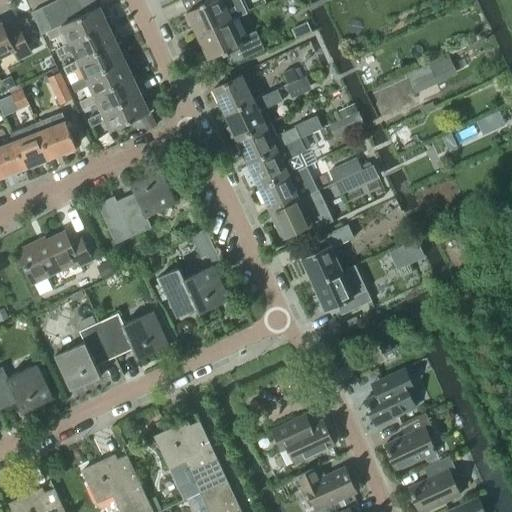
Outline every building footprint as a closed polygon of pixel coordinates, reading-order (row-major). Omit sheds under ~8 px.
[(64,23),(74,19),(64,0),(58,0),(54,2),(64,23)] [(64,0),(74,19),(84,14),(77,0),(64,0)] [(77,0),(84,14),(94,9),(90,0),(77,0)] [(100,0),(90,0),(94,9),(103,5),(100,0)] [(185,13),(196,36),(232,20),(224,1),(226,0),(198,0),(201,6),(185,13)] [(53,28),(64,23),(54,2),(43,7),(53,28)] [(42,33),(53,28),(43,7),(32,12),(42,33)] [(106,18),(106,17),(101,7),(48,32),(51,39),(66,33),(70,42),(109,24),(109,26),(112,24),(109,17),(106,18)] [(241,38),(232,20),(196,36),(207,60),(223,53),(229,66),(264,49),(255,31),(241,38)] [(296,40),(311,33),(306,22),(291,29),(296,40)] [(56,49),(56,50),(59,57),(74,50),(79,59),(79,60),(117,42),(117,43),(120,42),(117,34),(114,36),(114,35),(109,26),(109,24),(70,42),(56,49)] [(7,32),(3,25),(0,25),(0,56),(15,49),(19,58),(32,52),(19,26),(7,32)] [(79,60),(79,59),(64,66),(67,74),(82,67),(87,77),(125,59),(126,60),(129,59),(125,51),(122,53),(122,52),(117,43),(117,42),(79,60)] [(448,55),(430,64),(439,82),(457,74),(448,55)] [(72,84),(76,91),(90,85),(95,94),(95,95),(133,77),(134,78),(137,76),(133,69),(130,70),(126,60),(125,59),(87,77),(72,84)] [(303,76),(299,68),(293,70),(293,69),(283,74),(288,85),(298,80),(297,79),(303,76)] [(59,105),(72,100),(60,73),(59,73),(47,79),(59,105)] [(243,74),(215,88),(227,113),(255,100),(243,74)] [(98,102),(103,112),(141,94),(142,95),(145,94),(141,86),(138,88),(134,78),(133,77),(95,95),(95,94),(80,101),(84,109),(98,102)] [(298,80),(288,85),(286,86),(291,98),(312,89),(306,77),(298,80)] [(29,105),(22,89),(11,94),(18,110),(29,105)] [(255,100),(227,113),(238,137),(270,123),(264,110),(283,101),(277,90),(255,100)] [(103,112),(88,119),(92,127),(107,120),(112,130),(141,117),(151,112),(153,111),(149,103),(146,105),(142,95),(141,94),(103,112)] [(338,111),(342,119),(358,111),(354,103),(350,105),(338,111)] [(365,125),(358,111),(342,119),(328,125),(335,139),(361,127),(365,125)] [(63,112),(36,123),(40,133),(41,133),(51,158),(77,147),(63,112)] [(151,112),(141,117),(147,130),(157,125),(151,112)] [(480,120),(472,124),(477,137),(486,133),(480,120)] [(36,123),(11,133),(15,143),(25,168),(51,158),(41,133),(40,133),(36,123)] [(270,123),(238,137),(249,162),(300,139),(295,128),(277,136),(270,123)] [(448,150),(457,146),(451,133),(442,137),(448,150)] [(300,139),(249,162),(261,187),(290,174),(290,175),(307,167),(317,162),(311,148),(306,151),(300,139)] [(15,143),(0,148),(0,177),(25,168),(15,143)] [(334,183),(362,170),(356,158),(338,167),(329,172),(334,183)] [(372,165),(362,170),(334,183),(340,196),(350,191),(368,182),(378,177),(372,165)] [(146,214),(176,200),(160,166),(129,181),(135,192),(117,201),(114,196),(97,204),(114,243),(152,226),(146,214)] [(290,174),(261,187),(273,212),(317,191),(307,167),(290,175),(290,174)] [(317,191),(273,212),(285,237),(297,231),(299,237),(333,221),(325,204),(319,190),(317,191)] [(314,253),(303,258),(315,284),(344,271),(333,247),(353,237),(347,224),(321,236),(321,237),(309,243),(314,253)] [(39,242),(18,251),(33,283),(34,283),(40,295),(52,289),(46,277),(78,262),(80,266),(92,260),(81,237),(70,242),(65,232),(40,244),(39,242)] [(413,241),(389,253),(397,270),(421,258),(424,257),(416,240),(413,241)] [(230,298),(214,263),(184,277),(179,266),(160,276),(179,316),(190,311),(188,306),(196,303),(200,312),(230,298)] [(344,271),(315,284),(327,309),(338,304),(343,314),(366,304),(371,301),(366,290),(354,265),(344,271)] [(169,344),(159,322),(164,320),(157,305),(151,308),(152,310),(124,323),(119,312),(100,321),(116,356),(135,348),(139,358),(169,344)] [(3,308),(0,309),(0,321),(8,318),(3,308)] [(96,323),(93,316),(80,322),(77,329),(83,342),(56,355),(72,389),(102,375),(98,365),(116,356),(100,321),(96,323)] [(389,343),(379,347),(381,352),(382,355),(392,350),(391,347),(389,343)] [(53,398),(37,363),(7,377),(2,366),(0,367),(0,409),(18,401),(23,411),(53,398)] [(377,394),(364,400),(375,426),(414,408),(403,383),(409,380),(403,368),(372,383),(377,394)] [(399,469),(438,452),(430,436),(436,433),(427,412),(405,422),(410,433),(387,444),(399,469)] [(181,424),(155,436),(169,468),(184,500),(199,493),(228,480),(197,413),(196,414),(199,421),(189,425),(180,430),(178,427),(181,425),(181,424)] [(304,415),(273,429),(283,450),(289,447),(297,463),(335,445),(324,419),(309,426),(304,415)] [(108,458),(82,470),(97,502),(112,495),(120,511),(154,511),(124,447),(123,447),(127,454),(107,464),(106,460),(109,459),(108,458)] [(419,511),(423,511),(459,495),(448,471),(454,468),(449,456),(426,467),(431,477),(409,488),(419,511)] [(323,477),(318,466),(296,476),(305,497),(311,494),(319,509),(357,492),(345,466),(323,477)] [(208,511),(242,511),(228,480),(199,493),(208,511)] [(36,492),(9,504),(13,511),(66,511),(52,481),(51,481),(54,488),(35,497),(33,494),(36,493),(36,492)] [(483,511),(477,498),(447,511),(483,511)]
